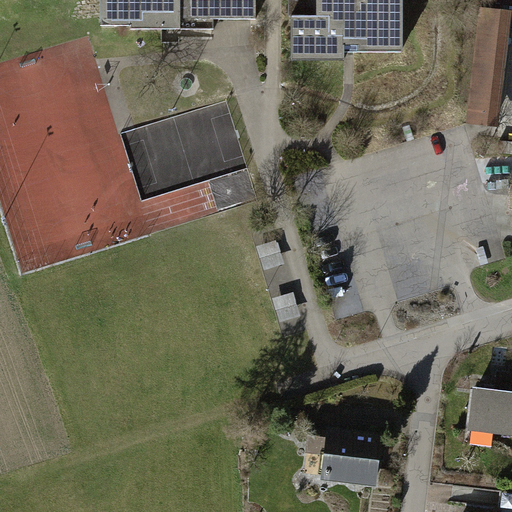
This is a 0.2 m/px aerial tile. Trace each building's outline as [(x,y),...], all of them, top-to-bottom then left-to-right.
[(101,0),(101,26),(131,26),(131,29),(214,29),(214,19),(256,19),(256,0),(101,0)] [(344,52),(401,52),(400,0),(290,0),(291,59),(344,59),(344,52)] [(504,33),(479,30),(468,118),(493,121),(504,33)] [(511,432),(511,394),(476,390),(471,427),(511,432)] [(267,412),(252,417),(256,429),(270,424),(267,412)] [(324,476),(374,482),(379,437),(310,429),(307,451),(327,454),(324,476)]
